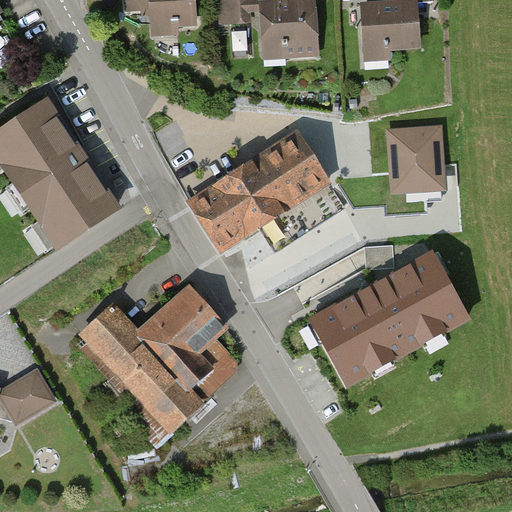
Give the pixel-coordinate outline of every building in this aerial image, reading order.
[(193,0),(128,0),(130,12),(154,10),(155,25),(195,23),(193,0)] [(250,22),(248,0),(219,0),(221,24),(250,22)] [(398,0),(399,5),(365,8),(368,50),(418,46),(415,4),(435,2),(434,0),(398,0)] [(314,3),(263,7),(266,49),(287,47),(288,59),(318,57),(314,3)] [(47,105),(0,136),(0,158),(59,246),(116,208),(47,105)] [(438,133),(392,136),(396,190),(442,187),(438,133)] [(189,207),(218,253),(259,227),(276,254),(346,209),(299,137),(189,207)] [(426,261),(310,322),(347,390),(462,329),(426,261)] [(114,310),(85,336),(144,399),(128,414),(157,446),(242,368),(215,339),(227,327),(192,289),(139,337),(114,310)] [(38,373),(1,395),(0,395),(0,419),(18,424),(56,402),(38,373)]
